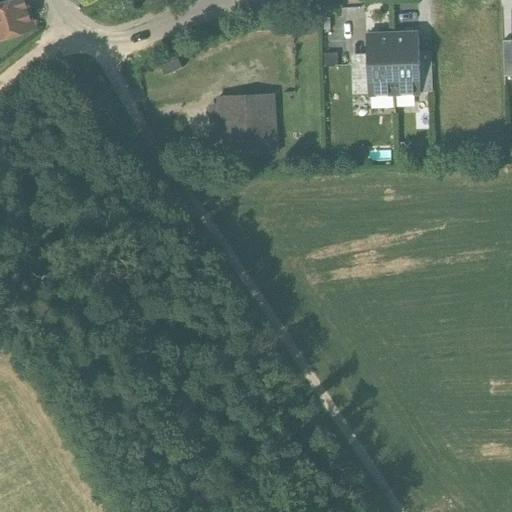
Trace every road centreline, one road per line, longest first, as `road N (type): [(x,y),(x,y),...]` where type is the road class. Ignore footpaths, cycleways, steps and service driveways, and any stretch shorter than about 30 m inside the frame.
road 1 (track): [(385,511),(102,52)]
road 2 (residential): [(237,0),(102,52),(72,35),(53,0)]
